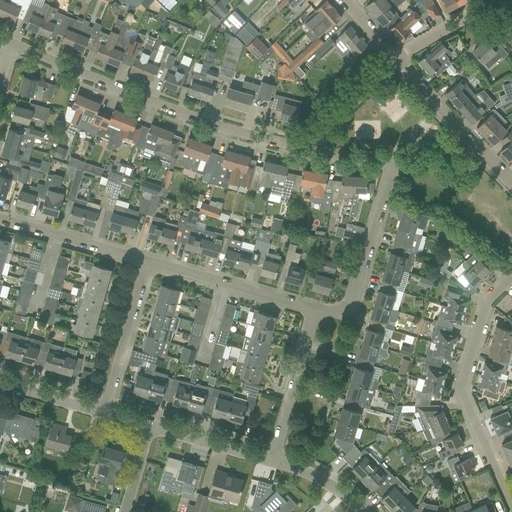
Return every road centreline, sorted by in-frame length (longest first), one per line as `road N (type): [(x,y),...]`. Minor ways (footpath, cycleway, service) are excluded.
road 1 (residential): [(309,148),(192,116),(11,40)]
road 2 (residential): [(313,311),(330,314),(348,303),(391,172),(385,159),(309,148)]
road 3 (residential): [(511,507),(469,416),(465,389),(487,307),(511,281)]
road 4 (residential): [(511,183),(394,59)]
road 5 (residential): [(150,264),(313,311)]
road 6 (residential): [(104,414),(150,264)]
road 7 (residential): [(0,221),(150,264)]
road 8 (residential): [(270,460),(313,311)]
road 9 (residential): [(394,59),(505,0)]
road 10 (residential): [(309,148),(394,59)]
road 11 (residential): [(270,460),(153,428)]
